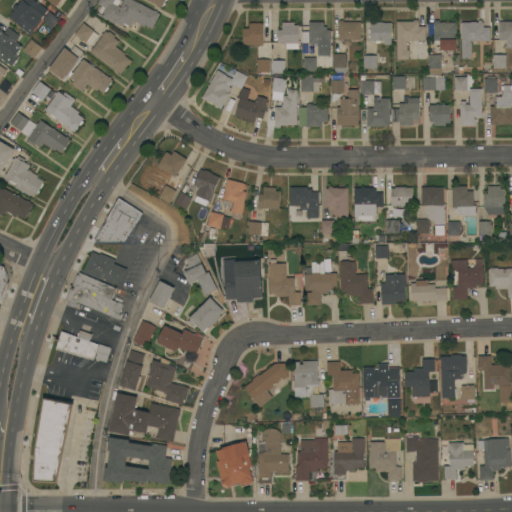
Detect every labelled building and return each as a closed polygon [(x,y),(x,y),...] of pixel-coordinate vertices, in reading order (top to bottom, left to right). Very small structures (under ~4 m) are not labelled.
[(21,27),(22,26),(9,17),(14,10),(12,9),(16,4),(18,6),(22,0),(25,2),(26,0),(34,0),(48,10),(41,19),(41,20),(31,35),(21,27)] [(99,0),(119,0),(121,1),(118,6),(121,7),(124,0),(134,0),(154,11),(155,10),(158,11),(157,12),(160,14),(152,29),(145,25),(144,27),(133,21),(130,26),(129,26),(128,27),(122,24),(122,26),(116,23),(116,24),(101,16),(102,13),(99,12),(102,6),(97,4),(99,0)] [(166,0),(162,8),(160,6),(159,8),(157,6),(158,5),(148,0),(166,0)] [(53,28),(43,21),(50,12),(59,19),(53,28)] [(361,40),(350,40),(350,45),(344,45),(344,40),(339,40),(339,22),(340,22),(340,20),(343,20),(343,22),(361,22),(361,40)] [(397,22),(414,22),(414,20),(419,20),(419,27),(426,27),(426,40),(407,40),(407,50),(409,50),(409,60),(397,60),(397,22)] [(457,50),(441,50),(440,44),(434,44),(434,21),(440,21),(440,23),(456,23),(457,50)] [(489,41),(468,41),(470,41),(470,58),(461,58),(462,22),(479,22),(479,21),(482,21),(482,22),(484,22),(483,27),(489,27),(489,41)] [(299,25),(299,50),(286,49),(286,44),(278,44),(278,30),(282,30),(282,22),(294,22),(294,25),(299,25)] [(319,44),(319,46),(315,46),(315,44),(309,44),(309,22),(324,22),(324,27),(327,27),(327,30),(331,30),(331,44),(319,44)] [(370,23),(375,23),(375,22),(382,22),(382,23),(391,23),(391,45),(384,45),(384,41),(370,41),(370,23)] [(499,41),(499,22),(511,22),(511,48),(507,48),(507,41),(499,41)] [(84,23),(95,31),(94,32),(99,35),(92,45),(87,41),(86,43),(75,34),(84,23)] [(243,45),(243,28),(250,28),(250,24),(263,23),(263,45),(243,45)] [(0,29),(5,33),(9,27),(20,36),(16,41),(23,46),(17,54),(20,56),(12,66),(0,57),(0,29)] [(120,75),(118,74),(119,72),(118,72),(117,73),(116,71),(91,51),(102,36),(101,35),(103,33),(104,34),(106,31),(108,33),(109,31),(115,36),(115,37),(119,40),(118,41),(119,42),(116,46),(126,54),(125,55),(131,61),(120,75)] [(34,58),(23,50),(31,39),(42,47),(34,58)] [(65,48),(79,58),(63,80),(49,69),(65,48)] [(346,54),(346,72),(335,72),(335,68),(333,68),(334,54),(346,54)] [(377,68),(364,68),(364,56),(366,56),(366,54),(375,54),(375,56),(377,56),(377,68)] [(429,55),(441,55),(441,74),(429,74),(429,55)] [(506,68),(493,68),(493,55),(506,55),(506,68)] [(304,58),(316,57),(317,71),(304,72),(304,58)] [(83,91),(73,83),(75,81),(70,77),(83,59),(96,68),(109,77),(110,76),(112,78),(111,79),(113,80),(103,93),(97,89),(96,91),(88,85),(83,91)] [(270,59),(270,74),(257,74),(257,60),(270,59)] [(285,73),(273,73),(272,60),(285,60),(285,73)] [(0,65),(7,70),(2,78),(4,79),(0,85),(0,89),(9,95),(2,106),(0,104),(0,65)] [(236,71),(248,76),(242,89),(228,82),(226,85),(232,88),(229,93),(231,93),(221,109),(202,97),(211,83),(210,83),(218,70),(226,75),(226,76),(233,79),(236,71)] [(445,91),(423,90),(423,78),(424,78),(424,74),(435,74),(435,78),(445,78),(445,91)] [(301,92),(301,75),(312,75),(312,77),(314,77),(314,78),(324,78),(324,82),(319,82),(319,91),(314,91),(314,92),(301,92)] [(331,93),(331,80),(332,75),(343,75),(343,80),(344,80),(344,93),(331,93)] [(284,93),(283,93),(282,100),(272,98),(273,91),(272,91),(274,77),(287,79),(284,93)] [(406,89),(393,89),(393,77),(406,77),(406,89)] [(467,91),(455,91),(455,77),(467,77),(467,91)] [(497,79),(497,93),(485,93),(485,79),(497,79)] [(43,100),(32,92),(40,81),(51,89),(43,100)] [(362,81),(374,81),(381,81),(381,94),(374,94),(374,95),(362,95),(362,81)] [(490,107),(496,107),(496,97),(501,97),(501,91),(505,91),(505,86),(509,86),(510,91),(511,91),(511,124),(490,125),(490,107)] [(251,90),(248,100),(256,103),(258,96),(268,99),(266,105),(267,106),(263,119),(257,117),(254,124),(250,122),(250,121),(235,116),(241,99),(238,98),(243,88),(251,90)] [(482,118),(478,118),(478,121),(475,121),(475,126),(460,126),(460,101),(466,101),(466,104),(470,104),(470,89),(482,89),(482,118)] [(297,125),(281,125),(281,128),(276,128),(276,125),(275,125),(275,107),(282,107),(282,104),(283,104),(283,96),(288,96),(288,90),(297,90),(297,125)] [(359,108),(358,108),(358,125),(349,125),(349,126),(342,126),(342,125),(337,125),(337,107),(340,107),(340,99),(348,99),(348,90),(359,90),(359,108)] [(79,112),(78,114),(84,118),(75,132),(73,130),(72,131),(70,130),(70,129),(58,120),(58,119),(45,110),(56,95),(54,94),(56,92),(57,93),(58,91),(63,95),(65,92),(76,100),(71,106),(79,112)] [(390,127),(367,127),(367,109),(374,109),(374,102),(380,102),(380,98),(390,98),(390,127)] [(420,98),(420,120),(413,120),(413,125),(411,125),(411,127),(402,127),(402,125),(399,125),(399,122),(393,122),(393,109),(399,109),(399,104),(408,104),(408,98),(420,98)] [(322,122),(322,127),(307,127),(307,126),(300,126),(299,107),(307,107),(307,106),(308,106),(308,104),(311,104),(311,105),(328,105),(328,122),(322,122)] [(434,126),(434,121),(431,121),(431,118),(429,118),(429,105),(451,105),(451,123),(446,123),(446,126),(434,126)] [(44,143),(40,147),(36,144),(34,146),(28,142),(30,140),(28,138),(29,136),(10,123),(18,112),(37,125),(41,120),(66,138),(67,136),(70,138),(69,139),(71,140),(62,153),(56,149),(54,150),(44,143)] [(0,176),(0,140),(15,149),(0,176)] [(175,177),(157,166),(167,152),(172,155),(174,151),(187,159),(175,177)] [(13,162),(11,161),(13,158),(15,159),(16,157),(18,158),(19,156),(26,160),(24,162),(29,165),(27,169),(39,176),(37,178),(44,181),(36,195),(34,194),(34,195),(31,194),(30,196),(15,187),(17,184),(5,177),(13,162)] [(196,195),(199,188),(194,185),(201,169),(205,171),(205,170),(212,173),(212,174),(220,177),(213,192),(214,193),(210,202),(196,195)] [(248,185),(246,192),(247,192),(244,204),(245,204),(242,215),(240,214),(239,219),(231,218),(230,217),(232,212),(229,211),(230,207),(224,205),(222,202),(228,179),(245,184),(245,185),(248,185)] [(177,191),(170,203),(159,197),(166,185),(177,191)] [(25,219),(18,215),(17,217),(6,211),(3,216),(0,214),(0,186),(28,201),(28,200),(30,202),(33,204),(25,219)] [(348,218),(338,218),(338,215),(333,215),(333,206),(326,206),(326,189),(329,189),(329,186),(332,186),(332,188),(348,188),(348,218)] [(452,186),(467,186),(467,191),(473,191),(474,206),(477,206),(477,216),(461,216),(461,208),(453,208),(452,186)] [(500,186),(500,189),(505,189),(505,207),(484,207),(484,194),(488,194),(488,186),(500,186)] [(281,191),(279,209),(258,208),(259,194),(263,195),(264,187),(276,188),(276,191),(281,191)] [(290,187),(307,187),(307,189),(312,189),(312,192),(318,192),(318,218),(307,218),(307,210),(300,210),(300,206),(290,206),(290,187)] [(391,188),(396,188),(396,187),(404,187),(404,188),(412,188),(412,206),(391,206),(391,188)] [(383,207),(376,207),(376,216),(373,216),(373,221),(358,221),(358,216),(355,216),(354,188),(376,188),(376,193),(383,193),(383,207)] [(422,188),(444,188),(444,204),(445,204),(445,224),(435,224),(435,219),(428,219),(428,206),(422,206),(422,188)] [(186,209),(175,203),(181,192),(192,198),(186,209)] [(96,242),(95,239),(118,198),(142,213),(124,241),(123,241),(120,240),(119,241),(96,242)] [(224,215),(224,216),(230,217),(231,218),(231,219),(233,219),(232,224),(230,224),(228,229),(221,227),(220,228),(208,225),(211,211),(224,215)] [(334,234),(322,234),(322,220),(334,220),(334,234)] [(399,233),(386,233),(386,220),(399,220),(399,233)] [(430,220),(430,234),(417,234),(417,220),(430,220)] [(491,234),(479,234),(479,221),(491,221),(491,234)] [(249,222),(267,223),(267,235),(249,234),(249,222)] [(461,222),(461,235),(454,236),(454,239),(449,239),(449,236),(448,236),(448,222),(461,222)] [(389,258),(376,259),(375,246),(388,246),(389,258)] [(120,286),(101,277),(100,279),(83,272),(92,251),(100,255),(100,253),(116,260),(114,264),(127,269),(120,286)] [(253,298),(253,302),(237,303),(237,299),(226,300),(225,279),(235,278),(234,253),(259,252),(259,261),(260,261),(262,297),(253,298)] [(206,295),(198,280),(190,284),(184,272),(187,271),(185,267),(188,265),(185,260),(196,254),(206,274),(209,272),(218,290),(206,295)] [(467,260),(467,268),(476,268),(475,259),(482,259),(483,284),(476,284),(477,288),(467,288),(467,299),(453,300),(453,287),(458,287),(457,271),(452,271),(451,260),(467,260)] [(340,263),(341,262),(341,261),(349,261),(349,262),(355,262),(356,275),(367,274),(367,289),(373,288),(373,303),(360,304),(359,295),(348,295),(347,292),(341,292),(340,263)] [(337,289),(328,290),(328,294),(320,294),(321,305),(307,306),(306,293),(312,293),(311,291),(305,291),(305,274),(312,274),(311,262),(324,262),(325,274),(336,273),(337,289)] [(286,278),(294,277),(295,292),(300,292),(301,305),(289,306),(289,297),(276,297),(276,294),(271,294),(270,279),(269,279),(269,275),(268,270),(269,270),(269,264),(286,263),(286,278)] [(0,307),(0,264),(4,266),(7,274),(8,283),(0,307)] [(511,297),(508,298),(507,289),(495,289),(495,286),(489,287),(488,270),(489,270),(489,268),(508,267),(508,269),(511,268),(511,297)] [(78,302),(77,304),(66,300),(77,275),(78,275),(80,273),(116,288),(112,299),(123,304),(119,314),(121,315),(119,320),(113,317),(115,312),(114,312),(111,316),(78,302)] [(382,305),(381,284),(385,283),(385,275),(405,274),(406,285),(405,285),(405,300),(396,301),(396,304),(382,305)] [(164,309),(149,301),(160,280),(175,288),(164,309)] [(417,302),(417,301),(412,301),(411,283),(416,283),(416,281),(428,280),(428,285),(435,285),(435,289),(446,288),(447,301),(417,302)] [(224,311),(219,316),(221,317),(209,329),(208,327),(203,332),(196,325),(193,327),(188,322),(191,319),(190,318),(210,298),(224,311)] [(147,347),(133,341),(142,321),(156,327),(147,347)] [(196,334),(196,332),(202,335),(201,337),(203,338),(196,355),(178,347),(176,351),(157,343),(165,326),(182,334),(185,329),(196,334)] [(62,331),(66,332),(78,337),(80,330),(92,334),(90,341),(99,344),(93,360),(61,350),(56,349),(62,331)] [(106,362),(96,359),(98,352),(97,352),(99,344),(111,348),(106,362)] [(136,390),(119,385),(130,350),(145,354),(141,365),(143,365),(136,390)] [(440,356),(451,356),(451,355),(462,354),(462,356),(466,356),(467,372),(466,372),(466,378),(455,378),(455,373),(441,373),(440,356)] [(484,370),(478,371),(478,356),(491,356),(491,365),(503,365),(503,367),(510,367),(511,402),(500,403),(499,385),(494,385),(494,389),(484,389),(484,370)] [(171,361),(169,365),(176,367),(175,369),(176,370),(172,383),(178,385),(178,384),(189,387),(187,394),(186,394),(182,405),(165,399),(167,393),(147,386),(151,376),(148,375),(153,360),(160,362),(162,357),(171,361)] [(405,372),(414,371),(414,368),(423,368),(422,359),(434,359),(435,371),(429,371),(429,381),(437,381),(437,392),(430,393),(430,396),(413,397),(412,387),(405,387),(405,372)] [(318,379),(319,379),(319,384),(306,385),(306,387),(306,397),(295,397),(295,387),(294,387),(294,381),(294,366),(293,366),(293,362),(300,361),(300,364),(303,364),(303,361),(318,360),(318,379)] [(360,404),(345,405),(345,404),(329,404),(329,390),(333,389),(333,376),(327,376),(327,362),(340,361),(340,370),(352,370),(353,373),(359,373),(360,404)] [(288,363),(288,377),(285,377),(285,379),(282,379),(282,377),(278,381),(279,382),(276,384),(275,383),(273,384),(274,386),(268,391),(273,397),(260,406),(259,405),(257,406),(254,404),(254,399),(245,387),(253,380),(252,379),(259,374),(260,376),(275,364),(288,363)] [(379,371),(379,368),(399,367),(400,394),(389,395),(389,397),(373,398),(372,388),(363,389),(363,372),(379,371)] [(475,400),(462,400),(461,385),(474,385),(475,400)] [(173,442),(157,438),(159,428),(149,425),(147,433),(140,432),(140,433),(136,432),(137,431),(134,430),(133,436),(110,431),(118,393),(138,397),(135,409),(150,412),(152,403),(180,409),(173,442)] [(324,407),(323,407),(323,409),(313,410),(312,407),(311,407),(311,395),(324,394),(324,407)] [(33,482),(35,448),(42,397),(74,403),(58,483),(33,482)] [(263,432),(265,429),(269,429),(273,429),(277,430),(279,431),(280,433),(281,435),(281,454),(289,454),(289,471),(280,471),(280,473),(271,473),(271,484),(259,484),(258,442),(262,442),(262,435),(263,432)] [(166,457),(172,458),(169,484),(148,481),(147,483),(124,479),(124,483),(104,480),(105,467),(108,468),(110,451),(108,450),(110,437),(130,440),(129,442),(151,445),(151,443),(167,445),(166,457)] [(438,481),(428,481),(428,482),(418,483),(418,481),(412,481),(412,464),(414,464),(414,463),(415,463),(415,462),(416,462),(416,452),(406,452),(406,437),(419,437),(419,439),(438,439),(438,481)] [(328,468),(318,468),(318,471),(310,472),(310,481),(296,481),(296,465),(298,465),(297,451),(302,451),(301,441),(314,441),(314,438),(327,438),(328,468)] [(364,452),(364,467),(354,467),(354,470),(346,471),(346,475),(334,475),(334,452),(338,452),(337,442),(351,442),(351,438),(364,438),(364,452)] [(370,442),(385,442),(385,439),(400,439),(400,452),(396,452),(396,467),(401,467),(401,480),(388,480),(387,473),(389,473),(389,471),(376,471),(376,468),(370,468),(370,442)] [(480,480),(480,466),(485,466),(485,458),(482,458),(482,452),(478,453),(477,441),(507,439),(507,441),(508,441),(508,446),(509,446),(511,466),(501,467),(501,470),(493,470),(494,480),(480,480)] [(229,487),(222,483),(224,479),(221,480),(216,462),(219,461),(216,451),(223,449),(223,447),(246,441),(250,454),(249,454),(252,467),(249,467),(254,482),(242,486),(241,483),(232,485),(231,483),(229,487)] [(444,466),(450,466),(449,452),(448,452),(448,443),(463,442),(463,445),(473,445),(474,466),(464,466),(465,469),(456,469),(456,478),(444,479),(444,466)]
